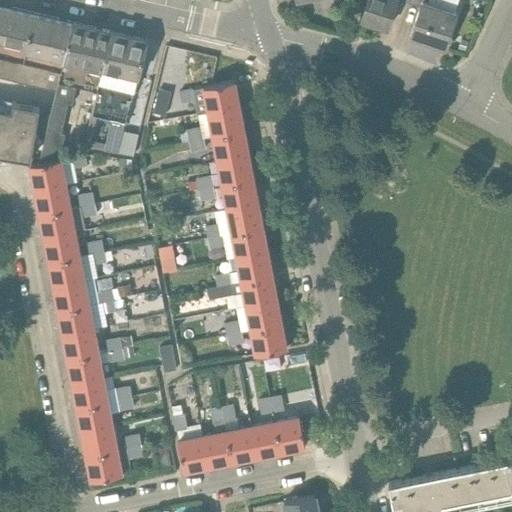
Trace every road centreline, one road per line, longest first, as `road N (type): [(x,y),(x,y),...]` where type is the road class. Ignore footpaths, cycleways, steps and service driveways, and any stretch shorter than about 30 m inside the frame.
road 1 (residential): [(356,457),(268,38)]
road 2 (residential): [(82,511),(22,192),(0,171)]
road 3 (residential): [(82,511),(356,457)]
road 4 (residential): [(268,38),(397,77),(464,108)]
road 5 (residential): [(109,0),(268,38)]
road 6 (residential): [(511,424),(356,457)]
